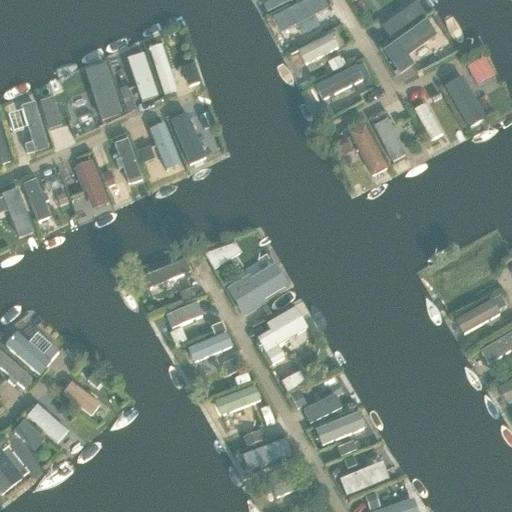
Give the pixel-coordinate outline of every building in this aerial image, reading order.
[(258,0),(265,15),(293,0),(258,0)] [(322,0),(311,0),(278,19),(286,32),(327,8),(322,0)] [(388,42),(424,18),(416,6),(399,17),(397,14),(389,19),(391,22),(380,30),(388,42)] [(436,37),(425,21),(382,53),(399,76),(414,65),(408,58),(436,37)] [(323,34),(316,23),(306,28),(313,40),(323,34)] [(337,49),(330,36),(297,54),(304,67),(337,49)] [(163,49),(150,53),(165,99),(177,95),(163,49)] [(144,57),(127,63),(142,106),(159,100),(144,57)] [(340,63),(338,60),(326,66),(332,77),(343,70),(345,69),(341,62),(340,63)] [(476,89),(493,80),(483,62),(467,71),(476,89)] [(101,122),(121,115),(104,65),(84,71),(101,122)] [(363,82),(355,67),(314,88),(321,104),(363,82)] [(487,121),(462,77),(443,88),(469,132),(487,121)] [(79,93),(68,99),(76,114),(88,108),(79,93)] [(433,106),(440,102),(437,96),(430,100),(433,106)] [(53,99),(41,103),(48,127),(60,124),(53,99)] [(35,105),(21,109),(22,112),(8,116),(13,133),(27,129),(32,145),(24,148),(27,157),(35,155),(49,151),(35,105)] [(442,138),(425,105),(414,111),(431,144),(442,138)] [(382,115),(370,121),(374,128),(373,129),(392,165),(406,157),(387,121),(386,122),(382,115)] [(186,116),(170,122),(190,169),(206,162),(186,116)] [(164,125),(149,131),(165,173),(180,167),(164,125)] [(388,170),(364,125),(347,134),(371,179),(388,170)] [(0,129),(0,165),(11,163),(0,129)] [(127,141),(114,145),(129,188),(142,183),(127,141)] [(339,161),(352,155),(345,142),(332,148),(339,161)] [(150,149),(136,155),(141,167),(155,162),(150,149)] [(90,161),(74,167),(92,210),(108,203),(90,161)] [(59,186),(71,182),(66,168),(54,172),(59,186)] [(35,182),(22,187),(37,226),(50,222),(44,206),(48,204),(45,198),(42,199),(35,182)] [(17,189),(5,194),(22,237),(34,233),(17,189)] [(240,256),(234,246),(203,257),(212,273),(240,256)] [(490,265),(483,252),(445,273),(452,286),(490,265)] [(185,277),(179,263),(139,281),(145,294),(185,277)] [(286,289),(273,267),(249,282),(247,278),(225,292),(242,320),(265,307),(263,304),(286,289)] [(446,284),(440,273),(428,279),(434,290),(446,284)] [(506,308),(500,296),(491,301),(497,312),(506,308)] [(499,317),(491,303),(453,324),(461,339),(499,317)] [(201,320),(195,306),(163,320),(169,333),(201,320)] [(307,333),(294,312),(265,329),(269,336),(256,343),(271,369),(284,362),(277,351),(307,333)] [(225,334),(221,324),(209,329),(213,339),(225,334)] [(511,352),(511,334),(478,355),(486,369),(511,352)] [(28,345),(16,335),(5,348),(39,377),(59,353),(37,335),(28,345)] [(231,351),(224,336),(185,353),(191,367),(231,351)] [(32,381),(0,354),(0,371),(9,380),(7,383),(14,389),(17,386),(23,391),(32,381)] [(239,374),(234,362),(221,367),(226,380),(239,374)] [(304,384),(298,374),(279,385),(285,395),(304,384)] [(511,404),(511,381),(495,392),(505,408),(511,404)] [(100,407),(71,385),(62,397),(91,420),(100,407)] [(259,404),(253,389),(213,405),(219,420),(259,404)] [(297,413),(305,408),(297,394),(288,399),(297,413)] [(340,413),(333,398),(301,414),(308,428),(340,413)] [(69,435),(37,407),(28,419),(59,446),(69,435)] [(364,434),(357,417),(314,435),(321,452),(364,434)] [(45,443),(23,424),(13,435),(35,454),(45,443)] [(263,443),(259,434),(241,441),(245,450),(263,443)] [(285,443),(247,458),(252,472),(273,464),(275,469),(293,462),(285,443)] [(355,454),(351,444),(335,451),(339,460),(355,454)] [(0,453),(0,498),(1,500),(24,483),(21,479),(28,474),(7,448),(0,453)] [(387,483),(381,467),(338,483),(344,500),(387,483)] [(304,477),(269,491),(274,502),(308,489),(304,477)] [(369,511),(379,509),(374,495),(364,498),(368,511),(369,511)] [(415,511),(412,502),(381,511),(415,511)]
